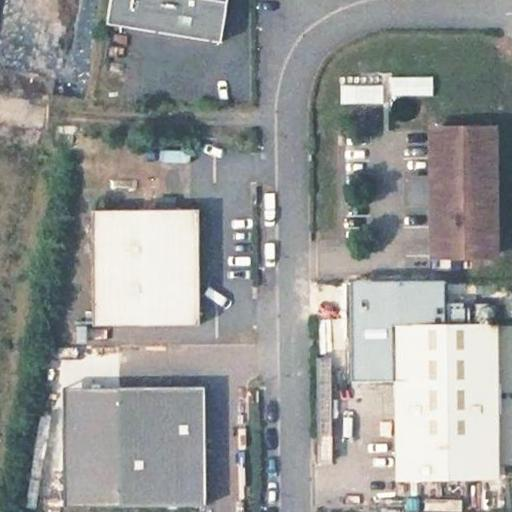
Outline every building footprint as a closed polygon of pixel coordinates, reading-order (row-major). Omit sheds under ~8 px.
[(109,0),(106,21),(220,39),(226,0),(109,0)] [(380,103),(381,83),(338,83),(338,103),(380,103)] [(493,127),(431,128),(431,177),(432,207),(432,254),(494,254),(493,127)] [(432,207),(431,177),(411,177),(412,207),(432,207)] [(198,209),(91,210),(92,326),(199,325),(198,209)] [(474,325),(394,326),(396,478),(497,478),(496,303),(474,303),(474,325)] [(85,326),(77,326),(77,343),(85,343),(85,326)] [(205,386),(119,387),(120,506),(206,506),(205,386)]
